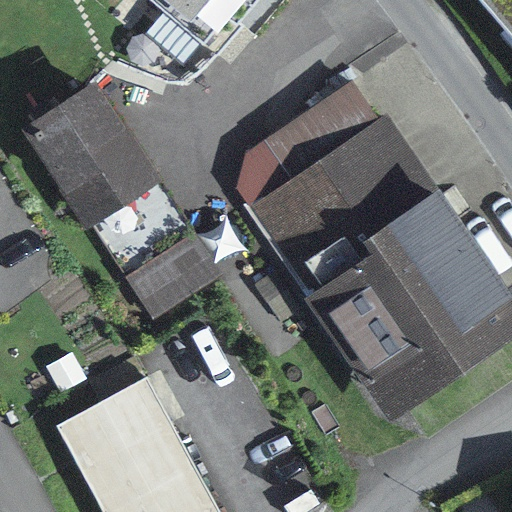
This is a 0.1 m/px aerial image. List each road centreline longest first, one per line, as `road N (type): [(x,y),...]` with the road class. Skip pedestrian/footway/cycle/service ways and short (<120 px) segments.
road 1 (residential): [(408,0),(511,153)]
road 2 (residential): [(511,418),(469,441),(379,511)]
